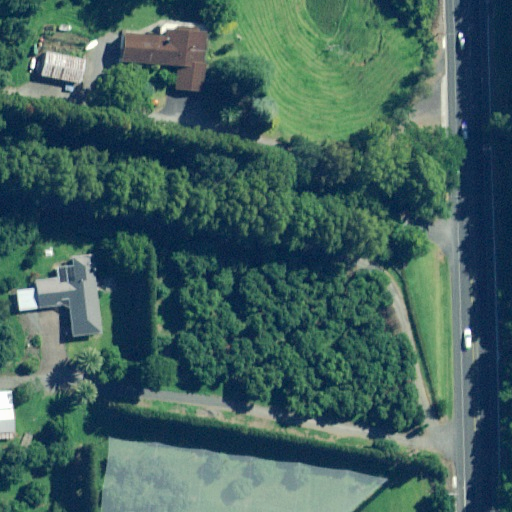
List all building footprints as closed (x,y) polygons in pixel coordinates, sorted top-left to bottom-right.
[(199,64),(201,29),(193,29),(194,26),(163,24),(162,34),(121,31),(120,59),(199,64)] [(83,61),(43,54),(39,77),(79,84),(83,61)] [(55,280),(33,282),(34,289),(13,291),(15,311),(67,306),(70,338),(98,335),(90,256),(69,258),(70,267),(54,269),(55,280)] [(174,363),(167,373),(182,383),(189,374),(174,363)] [(0,440),(12,440),(10,408),(0,408),(0,440)]
